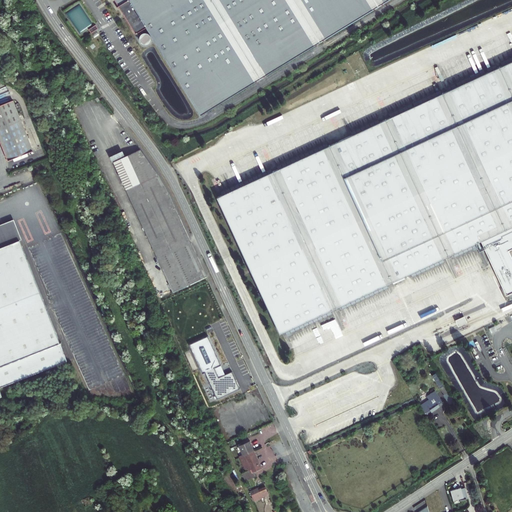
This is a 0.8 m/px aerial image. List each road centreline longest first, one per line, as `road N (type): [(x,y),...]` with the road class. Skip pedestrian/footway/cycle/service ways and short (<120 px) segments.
road 1 (tertiary): [(326,511),(177,190),(42,0)]
road 2 (tertiary): [(511,432),(390,511)]
